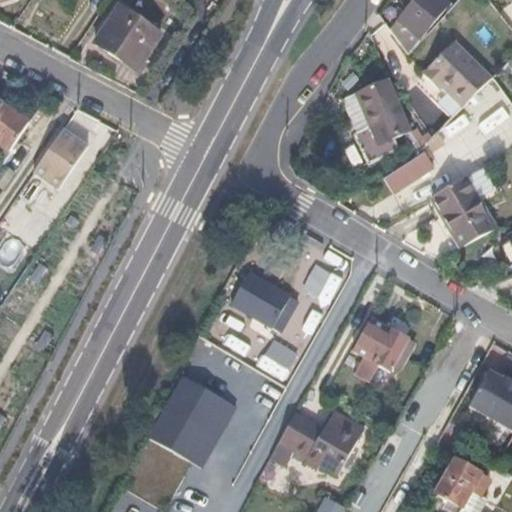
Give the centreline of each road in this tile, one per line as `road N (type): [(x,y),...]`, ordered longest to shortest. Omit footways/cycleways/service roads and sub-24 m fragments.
road 1 (residential): [(360,0),(298,73),(255,160),(256,176),(271,192),(511,327)]
road 2 (secondary): [(205,155),(19,511)]
road 3 (residential): [(0,49),(205,155)]
